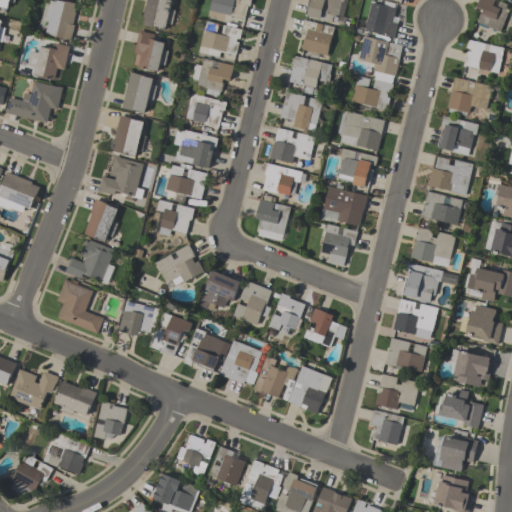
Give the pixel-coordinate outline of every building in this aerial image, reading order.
[(0,0),(14,0),(14,2),(9,1),(8,8),(0,6),(0,0)] [(47,33),(50,20),(45,19),(49,3),(54,4),(54,0),(63,0),(77,3),(72,24),(74,24),(71,39),(47,33)] [(142,24),(144,16),(142,16),(146,0),(172,0),(170,9),(174,10),(171,24),(167,23),(166,29),(142,24)] [(244,19),(209,10),(211,0),(251,0),(250,6),(248,5),(244,19)] [(336,22),(307,15),(307,14),(305,13),(308,0),(344,0),(344,2),(341,1),(336,22)] [(476,7),(478,0),(494,0),(492,5),(497,7),(499,1),(510,5),(500,31),(476,22),(480,13),(481,14),(483,10),(476,7)] [(394,37),(364,30),(371,2),(396,8),(393,17),(392,22),(397,23),(394,37)] [(333,27),(327,55),(317,53),(317,54),(306,51),(307,50),(301,49),(304,38),(305,38),(306,35),(300,34),(303,20),(333,27)] [(242,29),(240,39),(237,38),(236,41),(239,42),(235,55),(220,51),(219,57),(206,54),(208,47),(200,45),(203,33),(207,21),(219,24),(216,33),(221,34),(223,25),(242,29)] [(138,66),(140,55),(134,53),(139,30),(155,34),(154,39),(165,42),(163,49),(168,50),(164,65),(160,64),(159,71),(138,66)] [(402,45),(395,75),(394,75),(392,84),(372,79),(374,71),(373,70),(374,63),(358,59),(364,36),(402,45)] [(464,64),(467,50),(470,51),(471,49),(466,47),(468,39),(485,43),(485,44),(490,45),(490,44),(503,47),(501,57),(502,57),(498,73),(464,64)] [(34,74),(35,67),(27,65),(30,51),(39,53),(41,45),(52,48),(53,42),(70,47),(64,69),(56,68),(54,79),(34,74)] [(331,64),(329,72),(330,74),(328,82),(317,80),(315,87),(313,87),(311,94),(303,92),(305,85),(289,81),(292,66),(295,67),(295,65),(291,64),(293,55),(331,64)] [(221,91),(220,91),(218,96),(216,97),(214,97),(213,96),(212,95),(210,95),(208,94),(206,94),(205,93),(207,88),(196,86),(198,80),(192,79),(192,78),(192,76),(192,75),(193,74),(194,72),(194,71),(193,69),(193,68),(193,67),(194,66),(195,65),(196,64),(201,65),(203,58),(215,61),(219,62),(234,65),(230,80),(223,79),(222,83),(223,83),(221,91)] [(122,107),(130,72),(154,77),(152,84),(156,85),(153,100),(149,99),(145,113),(122,107)] [(386,110),(371,106),(371,105),(350,100),(354,85),(355,85),(357,76),(369,79),(367,87),(372,89),(374,80),(393,84),(390,94),(387,93),(387,96),(390,96),(386,110)] [(446,106),(454,77),(492,86),(486,109),(470,105),(468,112),(446,106)] [(62,87),(57,109),(50,108),(46,122),(5,113),(9,97),(22,100),(24,92),(30,94),(33,81),(57,87),(57,86),(62,87)] [(321,100),(316,125),(315,124),(314,131),(307,129),(307,130),(292,126),(294,120),(280,117),(283,104),(286,105),(287,101),(283,101),(285,92),(305,96),(304,96),(309,98),(309,97),(321,100)] [(186,117),(189,104),(188,104),(191,93),(226,102),(224,111),(219,109),(219,112),(222,113),(218,127),(192,120),(192,119),(186,117)] [(377,150),(356,145),(355,147),(339,143),(341,134),(337,133),(342,112),(346,113),(347,111),(384,120),(377,150)] [(136,156),(113,151),(115,143),(113,142),(120,115),(145,121),(141,135),(145,136),(142,150),(138,149),(136,156)] [(478,124),(476,135),(473,134),(470,148),(469,148),(467,156),(451,152),(452,150),(440,147),(437,146),(443,125),(441,124),(443,116),(478,124)] [(315,136),(309,159),(294,156),(292,163),(270,157),(274,141),(275,141),(278,127),(293,131),(291,137),(296,138),(298,132),(315,136)] [(173,144),(176,130),(182,131),(183,129),(217,138),(215,146),(214,146),(213,150),(209,168),(193,164),(193,163),(174,159),(176,151),(179,152),(181,146),(173,144)] [(377,157),(375,166),(372,165),(371,169),(372,169),(368,186),(365,186),(365,187),(353,184),(353,183),(337,179),(339,173),(337,173),(338,170),(339,170),(340,165),(339,164),(340,159),(340,156),(339,156),(340,149),(342,150),(342,148),(377,157)] [(143,164),(137,188),(144,189),(141,199),(134,197),(134,196),(115,191),(114,195),(103,192),(103,193),(98,191),(102,176),(115,179),(116,175),(110,173),(115,155),(120,157),(119,157),(143,164)] [(465,195),(448,191),(448,190),(428,185),(435,155),(451,158),(450,164),(453,165),(455,159),(473,164),(465,195)] [(306,174),(304,183),(300,182),(297,182),(294,195),(289,194),(289,195),(277,192),(277,193),(262,189),(266,175),(264,175),(267,163),(302,172),(302,173),(306,174)] [(207,173),(201,199),(185,195),(185,194),(165,189),(168,177),(169,177),(172,165),(183,167),(181,176),(186,178),(188,169),(207,173)] [(40,187),(32,209),(25,206),(23,212),(12,208),(8,209),(0,205),(0,189),(7,172),(32,182),(32,184),(40,187)] [(511,217),(502,215),(504,209),(496,207),(499,195),(496,194),(498,183),(511,186),(511,217)] [(367,196),(364,209),(363,209),(359,226),(338,221),(337,223),(320,218),(322,209),(323,209),(329,186),(367,196)] [(421,216),(424,203),(427,204),(427,201),(424,200),(427,191),(445,195),(443,204),(448,206),(450,197),(462,200),(460,209),(461,209),(457,225),(445,222),(444,228),(434,225),(435,220),(421,216)] [(119,208),(113,222),(117,223),(112,237),(108,235),(105,242),(83,233),(91,213),(89,213),(95,199),(119,208)] [(290,206),(284,234),(259,229),(261,219),(255,218),(260,199),(274,202),(272,210),(277,211),(278,204),(290,206)] [(194,208),(191,220),(190,220),(186,233),(171,230),(169,236),(158,233),(164,212),(157,210),(159,200),(172,203),(172,204),(177,205),(177,204),(194,208)] [(490,251),(496,227),(500,228),(501,222),(511,224),(511,258),(509,258),(509,255),(490,251)] [(358,231),(354,245),(348,244),(348,247),(349,247),(346,259),(345,259),(344,265),(328,262),(330,254),(321,252),(327,224),(339,226),(337,233),(342,234),(344,228),(358,231)] [(455,235),(450,259),(434,256),(432,262),(410,257),(413,246),(417,247),(418,241),(415,240),(418,227),(433,230),(431,237),(437,238),(438,231),(455,235)] [(101,282),(83,274),(81,278),(65,272),(71,257),(84,263),(86,258),(79,255),(86,238),(114,250),(101,282)] [(203,271),(183,282),(183,281),(175,285),(172,280),(166,283),(155,263),(171,254),(174,260),(178,257),(175,252),(188,244),(195,257),(192,258),(194,263),(198,261),(203,271)] [(2,282),(0,281),(0,247),(13,253),(2,282)] [(402,293),(406,276),(408,269),(405,269),(407,262),(443,271),(443,272),(458,276),(456,285),(438,281),(435,295),(431,295),(430,302),(426,302),(424,302),(419,301),(419,300),(415,299),(415,298),(404,295),(405,294),(402,293)] [(511,271),(511,296),(495,292),(493,301),(480,298),(482,292),(466,288),(469,273),(475,275),(477,267),(502,273),(502,269),(511,271)] [(223,307),(215,304),(212,311),(196,304),(211,270),(241,282),(234,299),(235,299),(234,301),(227,298),(223,307)] [(104,317),(97,333),(58,317),(63,303),(57,300),(65,279),(70,281),(70,282),(93,291),(85,311),(98,316),(98,315),(104,317)] [(233,315),(238,303),(246,307),(248,302),(239,299),(246,280),(271,290),(265,305),(270,307),(266,317),(261,315),(256,325),(233,315)] [(289,334),(280,331),(283,325),(281,324),(278,330),(268,326),(273,313),(281,316),(282,312),(275,309),(282,293),(290,296),(289,298),(305,304),(300,318),(302,319),(298,330),(295,329),(291,328),(289,334)] [(438,308),(432,331),(431,331),(429,339),(414,335),(414,334),(393,329),(400,299),(416,302),(414,308),(419,309),(420,303),(438,308)] [(140,330),(138,335),(119,331),(126,301),(154,307),(149,332),(140,330)] [(496,309),(493,321),(503,323),(497,344),(483,341),(483,338),(466,333),(472,310),(475,311),(476,305),(496,309)] [(331,321),(347,327),(343,340),(335,336),(330,348),(303,337),(308,326),(314,328),(316,324),(310,322),(315,308),(334,315),(331,321)] [(150,346),(156,328),(166,331),(167,327),(158,323),(162,311),(192,323),(189,331),(184,330),(183,332),(185,332),(182,342),(180,341),(175,355),(150,346)] [(183,362),(196,328),(206,332),(205,333),(219,339),(219,340),(225,342),(219,357),(220,357),(215,369),(214,369),(213,371),(196,365),(197,363),(193,362),(191,366),(183,362)] [(421,372),(399,366),(399,367),(385,364),(388,350),(391,351),(392,348),(389,347),(391,338),(409,342),(407,352),(413,353),(415,344),(426,346),(424,356),(425,356),(421,372)] [(219,374),(226,357),(235,360),(237,355),(228,352),(233,340),(262,352),(259,359),(255,371),(256,372),(257,373),(257,375),(253,384),(245,381),(243,384),(219,374)] [(479,386),(456,381),(457,374),(454,374),(459,350),(478,355),(479,353),(494,357),(488,381),(481,379),(479,386)] [(0,356),(17,363),(8,385),(0,381),(0,356)] [(278,397),(266,393),(265,394),(253,390),(266,356),(277,360),(274,367),(286,371),(286,367),(293,367),(298,369),(297,370),(299,371),(295,380),(293,380),(289,378),(286,385),(283,383),(278,397)] [(317,413),(288,402),(302,366),(324,374),(318,389),(325,392),(317,413)] [(9,397),(18,374),(17,374),(19,369),(37,376),(34,382),(39,384),(44,371),(58,376),(52,393),(47,391),(40,410),(9,397)] [(414,406),(398,402),(397,409),(375,404),(377,393),(382,394),(383,387),(379,387),(382,374),(397,377),(396,383),(401,385),(402,378),(419,382),(414,406)] [(97,393),(88,416),(74,410),(72,414),(59,409),(60,405),(54,402),(62,381),(82,388),(82,387),(97,393)] [(478,428),(462,425),(463,421),(439,415),(441,404),(444,405),(447,393),(454,395),(456,388),(469,391),(466,400),(483,404),(478,428)] [(121,435),(106,432),(104,439),(94,436),(97,423),(104,424),(105,420),(98,418),(102,401),(110,403),(109,408),(112,408),(113,405),(128,408),(124,424),(123,423),(121,435)] [(403,417),(401,424),(402,424),(397,445),(372,439),(374,430),(375,430),(376,426),(370,424),(373,410),(403,417)] [(43,461),(54,431),(91,445),(85,458),(84,458),(82,463),(83,463),(79,474),(60,467),(60,468),(43,461)] [(215,443),(209,459),(202,456),(200,461),(207,463),(202,476),(192,472),(194,466),(182,461),(182,460),(177,458),(181,447),(185,448),(191,435),(204,440),(203,443),(205,444),(207,439),(215,443)] [(472,462),(464,460),(461,472),(441,467),(442,461),(439,460),(445,436),(467,442),(468,439),(477,441),(472,462)] [(245,461),(236,486),(208,475),(213,464),(219,466),(221,462),(215,459),(220,446),(234,452),(232,456),(245,461)] [(12,479),(25,454),(36,459),(33,465),(37,468),(40,462),(53,468),(46,481),(41,479),(35,491),(12,479)] [(262,509),(241,501),(242,499),(240,498),(241,495),(240,494),(245,482),(246,482),(248,478),(247,478),(254,460),(264,463),(264,464),(265,465),(266,464),(279,470),(273,484),(281,487),(276,499),(267,496),(262,509)] [(318,485),(316,488),(317,488),(308,511),(279,511),(274,510),(281,493),(288,496),(290,491),(283,488),(289,472),(298,476),(297,477),(301,479),(301,478),(318,485)] [(171,511),(162,509),(165,503),(153,498),(163,473),(198,487),(197,490),(199,491),(190,511),(179,511),(172,509),(171,511)] [(468,481),(465,493),(472,495),(467,511),(457,511),(452,511),(453,508),(434,504),(439,481),(440,481),(442,474),(468,481)] [(312,511),(323,487),(335,492),(335,493),(341,495),(342,494),(352,498),(348,509),(352,511),(351,511),(312,511)] [(352,511),(357,500),(361,501),(361,500),(369,504),(369,506),(382,511),(381,511),(352,511)] [(131,511),(132,511),(133,511),(142,503),(150,511),(131,511)]
